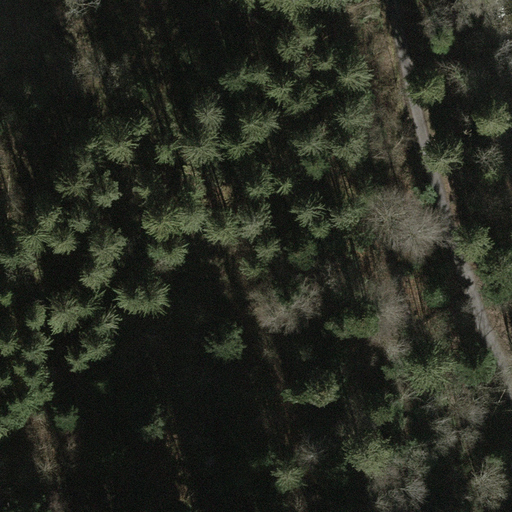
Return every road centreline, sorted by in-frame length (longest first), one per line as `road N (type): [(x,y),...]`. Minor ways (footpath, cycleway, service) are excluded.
road 1 (track): [(31,0),(143,133),(221,285),(287,379),(318,511)]
road 2 (track): [(511,393),(443,231),(396,0)]
